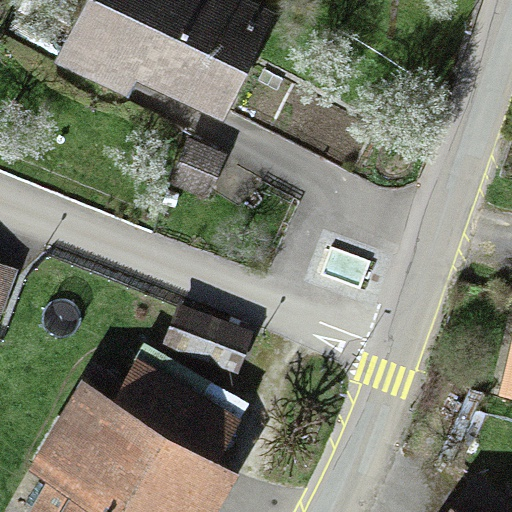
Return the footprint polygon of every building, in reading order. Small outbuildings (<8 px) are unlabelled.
[(247,0),(85,0),(62,51),(219,125),(272,12),(247,0)] [(0,295),(11,271),(0,265),(0,295)] [(244,340),(175,312),(162,344),(231,372),(244,340)] [(511,317),(492,404),(511,408),(511,317)] [(70,494),(59,511),(215,511),(237,474),(217,463),(249,406),(140,345),(111,397),(79,379),(27,470),(70,494)] [(511,511),(470,483),(449,511),(511,511)]
